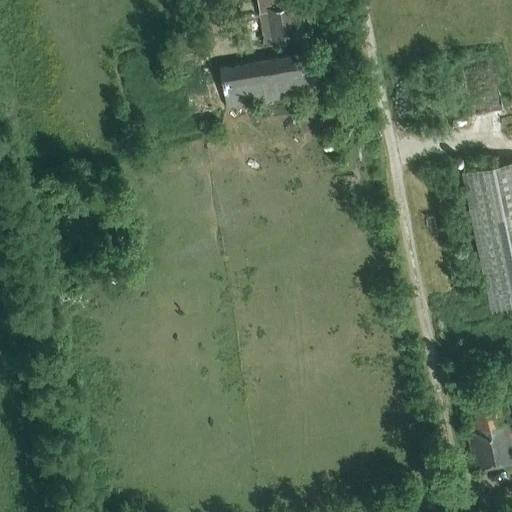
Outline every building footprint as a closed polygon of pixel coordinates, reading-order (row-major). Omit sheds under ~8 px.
[(264,44),(306,37),(299,0),(256,0),(259,12),(264,44)] [(171,48),(173,62),(193,58),(190,44),(171,48)] [(225,106),(316,91),(313,72),(339,68),(337,53),(311,58),(310,49),(218,65),(225,106)] [(511,162),(493,167),(462,173),(490,307),(511,302),(511,162)] [(475,471),(511,463),(511,441),(508,421),(507,422),(502,401),(469,409),(473,428),(466,430),(475,471)] [(511,511),(511,490),(501,493),(505,511),(511,511)]
